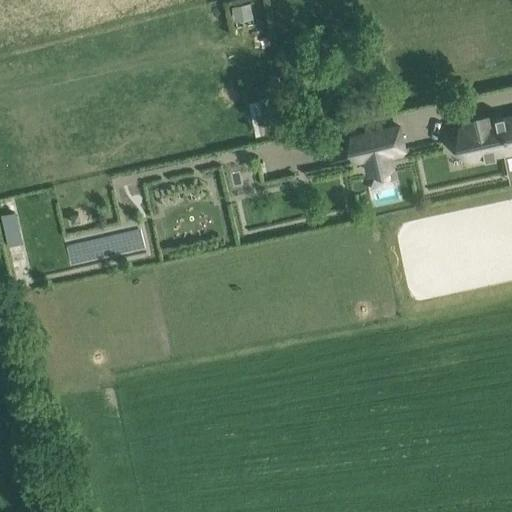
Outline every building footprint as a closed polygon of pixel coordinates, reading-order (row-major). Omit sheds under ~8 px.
[(251,3),(232,7),(235,21),(254,17),(251,3)] [(364,63),(342,68),(346,86),(368,81),(364,63)] [(283,97),(247,104),(254,137),(290,130),(283,97)] [(511,115),(504,117),(504,115),(502,115),(498,116),(495,116),(495,117),(495,119),(493,120),(492,115),(474,119),(469,120),(464,121),(465,126),(464,126),(462,126),(460,127),(462,135),(464,143),(468,159),(484,156),(485,158),(486,158),(486,157),(495,155),(496,156),(497,156),(496,155),(496,154),(496,153),(503,152),(510,150),(511,149),(511,115)] [(352,136),(357,159),(358,159),(365,158),(368,171),(392,165),(389,156),(408,152),(407,147),(404,147),(399,125),(352,136)] [(15,269),(32,265),(19,209),(2,213),(15,269)] [(78,213),(70,215),(72,223),(80,221),(78,213)]
